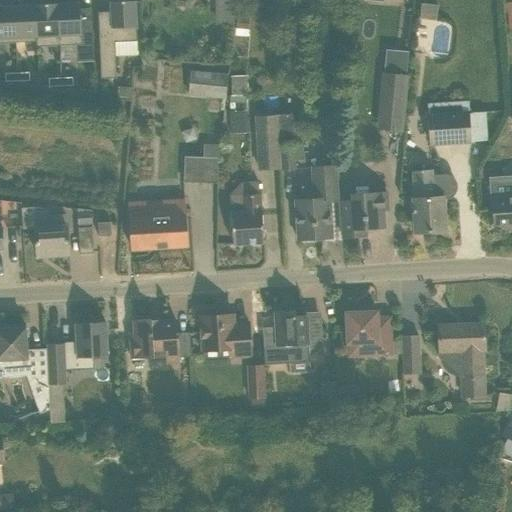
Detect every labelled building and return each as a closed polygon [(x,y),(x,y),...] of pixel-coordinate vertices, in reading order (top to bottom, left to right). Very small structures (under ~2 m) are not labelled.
[(115,42),(137,41),(135,1),(131,1),(131,0),(119,0),(119,1),(111,2),(111,12),(98,12),(101,79),(116,78),(115,42)] [(57,4),(59,45),(82,44),(80,3),(57,4)] [(36,5),(37,42),(37,46),(59,45),(57,4),(36,5)] [(16,43),(37,42),(36,5),(14,6),(16,43)] [(14,6),(0,6),(0,43),(16,43),(14,6)] [(236,29),(248,30),(249,18),(236,17),(236,29)] [(226,98),(228,74),(191,71),(189,95),(226,98)] [(29,72),(17,73),(18,81),(30,81),(29,72)] [(6,82),(18,81),(17,73),(5,73),(6,82)] [(382,73),(376,129),(403,132),(408,76),(382,73)] [(61,78),(61,86),(73,85),(73,77),(61,78)] [(61,86),(61,78),(49,78),(49,86),(61,86)] [(231,96),(246,96),(248,96),(247,81),(231,81),(231,96)] [(130,87),(118,86),(117,97),(129,98),(130,87)] [(430,145),(471,142),(469,113),(468,101),(427,103),(430,145)] [(230,132),(243,131),(242,109),(229,110),(230,132)] [(257,171),(282,169),(281,144),(303,142),(302,120),(292,121),(292,114),(254,116),(257,171)] [(294,159),(304,159),(303,142),(281,144),(282,169),(295,169),(294,159)] [(217,184),(218,164),(219,144),(205,144),(204,156),(184,156),(183,182),(217,184)] [(332,238),(330,199),(338,199),(336,165),(311,166),(313,199),(295,200),(298,240),(332,238)] [(413,199),(415,233),(446,231),(444,198),(448,198),(452,196),(455,192),(457,188),(456,184),(454,180),(451,177),(447,175),(433,175),(432,169),(412,170),(414,199),(413,199)] [(511,175),(488,177),(490,200),(493,200),(494,228),(510,227),(511,230),(511,229),(511,175)] [(233,244),(264,242),(262,211),(261,211),(259,181),(241,182),(230,194),(233,244)] [(340,202),(342,237),(359,236),(358,229),(384,228),(383,211),(388,210),(387,193),(353,195),(353,201),(340,202)] [(130,219),(132,250),(187,247),(184,200),(159,202),(160,217),(130,219)] [(37,256),(69,254),(67,226),(66,226),(65,214),(49,215),(49,207),(36,207),(22,207),(22,229),(35,228),(37,256)] [(111,236),(110,222),(97,222),(98,236),(111,236)] [(92,227),(78,228),(80,254),(93,253),(92,227)] [(310,361),(309,353),(323,352),(321,320),(307,320),(307,318),(303,315),(295,315),(295,310),(275,312),(276,327),(262,328),(265,364),(310,361)] [(361,356),(391,355),(391,341),(378,341),(377,311),(346,312),(347,345),(361,345),(361,356)] [(230,357),(251,356),(249,323),(234,323),(233,314),(200,316),(202,351),(230,349),(230,357)] [(180,362),(179,358),(191,357),(190,332),(176,333),(176,320),(152,321),(152,319),(133,320),(134,332),(130,333),(131,359),(165,357),(166,362),(180,362)] [(106,322),(76,324),(78,367),(91,366),(91,359),(107,358),(106,322)] [(458,371),(461,372),(462,397),(484,396),(483,350),(485,350),(484,324),(438,326),(439,352),(443,352),(445,359),(448,365),(454,370),(458,371)] [(0,380),(7,377),(27,376),(39,413),(50,409),(49,385),(48,372),(47,348),(46,349),(27,349),(27,337),(29,336),(29,335),(26,336),(24,332),(26,331),(26,327),(0,328),(0,380)] [(418,336),(402,337),(403,354),(404,374),(420,373),(418,336)] [(67,384),(65,344),(46,345),(46,349),(47,348),(48,372),(49,385),(67,384)] [(249,398),(251,398),(251,408),(265,408),(263,365),(247,366),(249,398)] [(338,401),(337,386),(336,380),(321,382),(323,402),(338,401)] [(337,386),(338,401),(360,400),(359,384),(337,386)] [(508,412),(510,395),(499,393),(496,410),(508,412)] [(511,395),(510,395),(508,412),(507,418),(511,421),(503,437),(506,438),(499,453),(511,458),(511,395)] [(51,423),(50,409),(39,413),(43,424),(51,423)] [(317,419),(288,420),(288,433),(317,432),(317,419)] [(0,491),(0,507),(13,507),(12,491),(0,491)]
